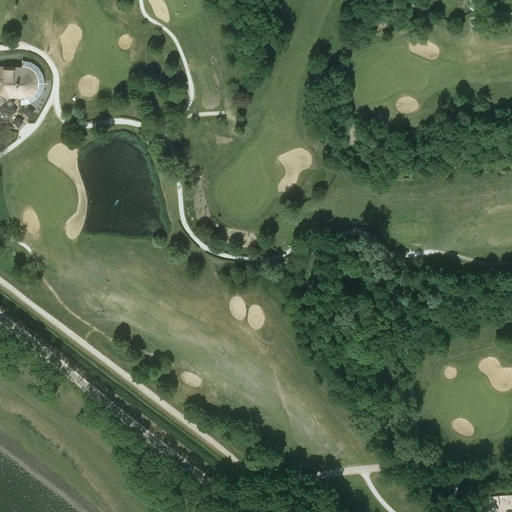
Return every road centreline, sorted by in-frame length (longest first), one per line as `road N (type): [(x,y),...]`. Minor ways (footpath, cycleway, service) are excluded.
road 1 (track): [(55,88),(58,112),(72,126),(121,121),(166,139),(182,219),(216,254),(275,258),(350,232),(394,254),(511,263)]
road 2 (track): [(0,281),(279,492)]
road 3 (unclassified): [(248,511),(0,321)]
road 4 (track): [(262,511),(299,480),(396,466),(428,471),(488,511),(511,510)]
road 5 (track): [(412,466),(402,255)]
